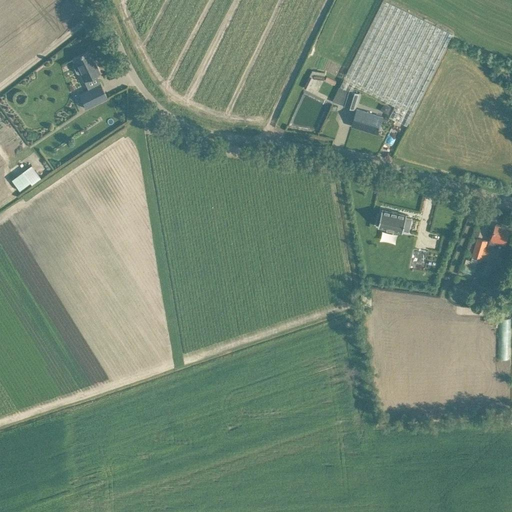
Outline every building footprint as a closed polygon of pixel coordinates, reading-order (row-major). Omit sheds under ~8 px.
[(452,33),(393,3),(386,0),(383,0),(340,86),(339,86),(332,101),(355,108),(358,99),(360,92),(353,90),(355,85),(395,105),(390,116),(407,124),(452,33)] [(79,54),(72,58),(75,65),(74,65),(74,67),(77,72),(78,73),(79,72),(83,80),(99,72),(88,50),(79,54)] [(332,55),(327,64),(331,66),(336,57),(332,55)] [(310,75),(304,86),(308,88),(314,77),(314,78),(324,79),(325,75),(325,72),(312,70),(310,75)] [(327,75),(325,79),(335,84),(336,80),(327,75)] [(100,83),(91,88),(78,94),(85,108),(107,97),(100,83)] [(357,108),(352,125),(378,133),(383,116),(357,108)] [(26,188),(47,173),(39,162),(19,176),(26,188)] [(410,231),(413,215),(387,210),(384,226),(410,231)] [(488,245),(503,250),(510,228),(496,224),(491,239),(490,239),(488,245)] [(470,273),(473,265),(472,265),(473,261),(481,264),(487,241),(478,238),(473,253),(467,252),(464,263),(465,264),(462,271),(470,273)] [(399,305),(396,407),(407,407),(407,406),(418,406),(420,305),(399,305)] [(453,399),(455,306),(440,306),(438,399),(453,399)] [(480,379),(483,312),(474,311),(471,379),(480,379)]
